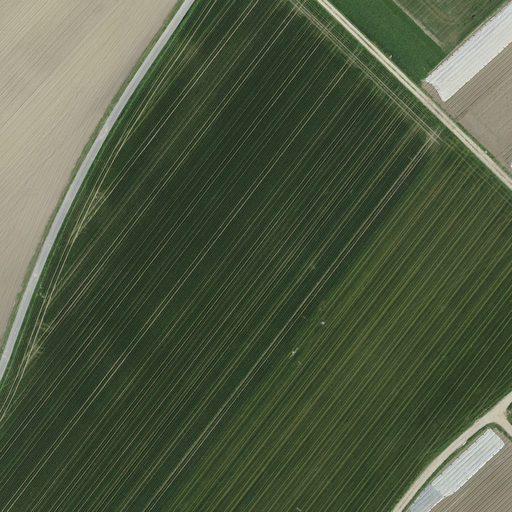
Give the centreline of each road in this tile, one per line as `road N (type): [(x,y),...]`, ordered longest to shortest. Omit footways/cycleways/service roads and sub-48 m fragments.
road 1 (residential): [(0,370),(61,216),(189,0)]
road 2 (track): [(511,185),(320,0)]
road 3 (track): [(511,397),(432,466),(397,511)]
